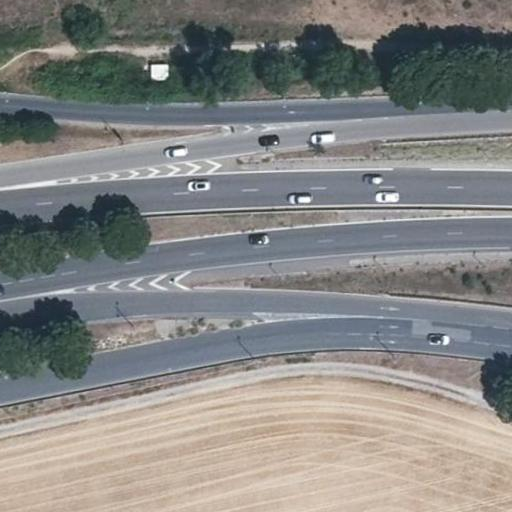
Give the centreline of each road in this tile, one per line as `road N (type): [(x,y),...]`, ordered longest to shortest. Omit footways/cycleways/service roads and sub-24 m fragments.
road 1 (primary): [(511,119),(356,128),(0,176)]
road 2 (trunk): [(0,284),(331,236),(511,235)]
road 3 (trunk): [(511,187),(172,190),(0,202)]
road 4 (secondary): [(511,102),(264,110),(0,99)]
road 5 (secondary): [(0,384),(237,341),(502,327)]
road 6 (primary): [(0,297),(30,306),(267,297),(410,306),(502,327)]
